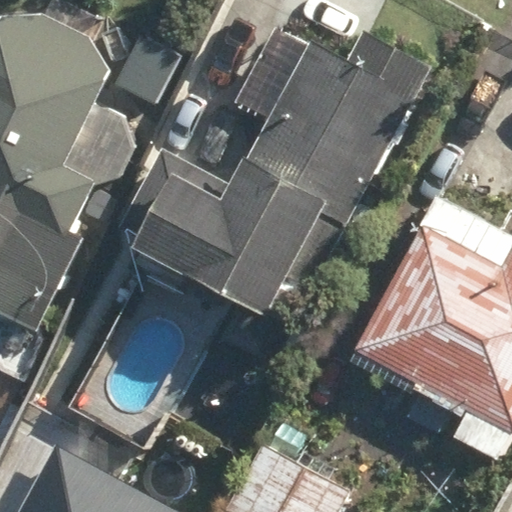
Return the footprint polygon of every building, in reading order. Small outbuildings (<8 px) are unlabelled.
[(0,310),(36,329),(84,237),(69,229),(94,179),(100,182),(119,177),(135,146),(124,119),(92,102),(109,68),(88,35),(42,11),(0,13),(0,310)] [(116,233),(263,314),(330,189),(357,204),(431,66),(363,28),(347,58),(312,39),(248,156),(241,152),(225,183),(161,148),(116,233)] [(84,211),(108,225),(121,202),(98,188),(84,211)] [(453,437),(497,460),(511,433),(511,238),(428,195),(413,223),(418,226),(353,349),(413,381),(408,390),(461,418),(453,437)] [(224,510),(228,511),(339,511),(351,491),(329,480),(337,467),(304,449),(298,461),(261,441),(224,510)] [(467,511),(481,479),(436,460),(417,506),(430,511),(467,511)]
